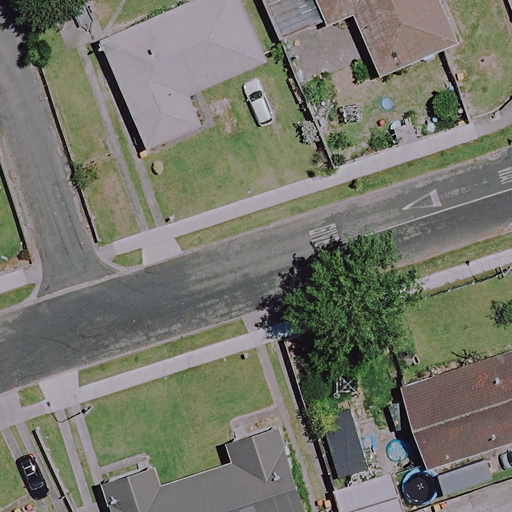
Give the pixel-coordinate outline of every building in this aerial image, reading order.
[(189,95),(268,60),(241,0),(203,0),(139,29),(107,42),(152,149),(203,128),(189,95)] [(268,0),(282,37),(284,43),(353,16),(378,79),(384,76),(461,45),(442,0),(268,0)] [(511,352),(406,385),(391,389),(402,427),(417,423),(430,467),(511,442),(511,352)] [(304,511),(278,430),(230,446),(237,465),(161,490),(153,466),(107,481),(117,511),(304,511)] [(404,511),(393,472),(338,488),(344,511),(404,511)]
